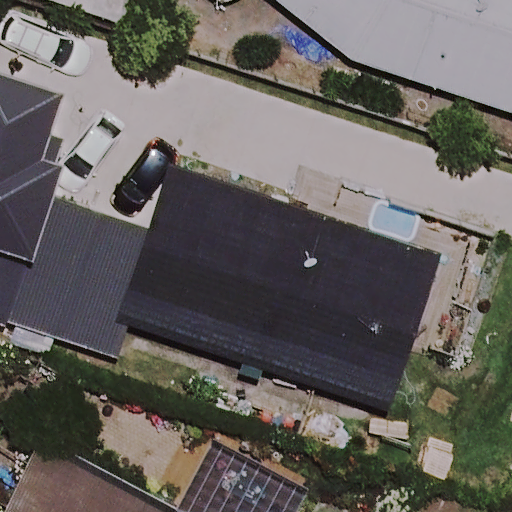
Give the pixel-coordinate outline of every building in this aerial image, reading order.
[(13,0),(130,44),(146,0),(13,0)] [(161,0),(147,37),(208,61),(231,0),(161,0)] [(511,0),(274,0),(361,67),(511,113),(511,0)] [(128,68),(0,22),(0,142),(90,174),(128,68)] [(439,255),(174,166),(124,314),(390,403),(439,255)] [(7,511),(109,511),(28,472),(7,511)]
